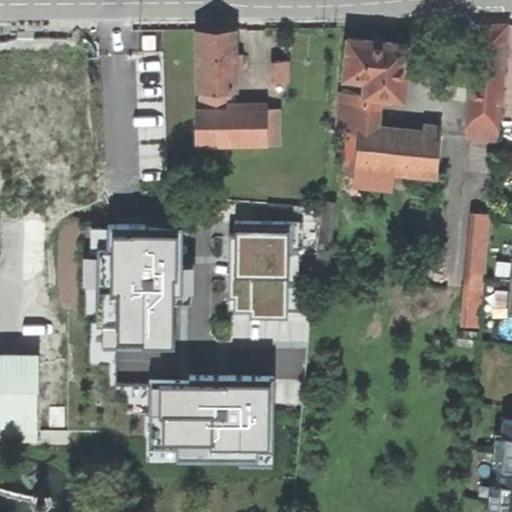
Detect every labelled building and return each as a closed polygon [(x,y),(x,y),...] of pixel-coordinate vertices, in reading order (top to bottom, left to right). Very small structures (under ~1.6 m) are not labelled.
[(472,137),(497,140),(509,24),(483,25),(473,123),(472,137)] [(468,123),(473,123),(483,25),(477,25),(468,123)] [(232,89),(237,89),(236,40),(236,28),(199,28),(199,90),(202,89),(232,89)] [(350,37),(346,78),(367,80),(366,94),(342,92),(339,135),(349,136),(360,137),(357,166),(355,186),(392,188),(394,167),(437,173),(442,135),(378,128),(381,96),(404,98),(406,86),(411,86),(413,68),(408,67),(410,43),(399,42),(350,37)] [(47,55),(51,131),(83,130),(85,52),(47,55)] [(0,133),(2,133),(51,131),(47,55),(15,56),(0,57),(0,133)] [(276,79),(289,79),(290,59),(276,59),(276,79)] [(232,108),(232,89),(202,89),(201,109),(232,108)] [(197,142),(268,141),(268,108),(232,108),(201,109),(197,109),(197,142)] [(280,108),(268,108),(268,141),(280,141),(280,108)] [(2,133),(4,180),(85,176),(83,130),(51,131),(2,133)] [(347,165),(357,166),(360,137),(349,136),(347,165)] [(333,204),(322,203),(316,274),(327,275),(333,204)] [(471,288),(485,289),(492,216),(478,214),(471,288)] [(293,222),(236,222),(236,234),(236,236),(234,236),(234,296),(235,296),(235,310),(250,310),(288,310),(288,253),(293,253),(293,222)] [(108,224),(108,227),(159,228),(159,257),(176,258),(176,273),(182,273),(182,265),(182,224),(108,224)] [(91,248),(97,248),(97,247),(108,247),(108,227),(91,227),(91,248)] [(159,228),(108,227),(108,247),(97,247),(97,248),(97,253),(96,316),(96,322),(96,323),(103,323),(103,347),(117,347),(174,348),(175,303),(175,291),(182,291),(182,273),(176,273),(176,258),(159,257),(159,228)] [(85,316),(96,316),(97,253),(86,253),(85,285),(85,316)] [(191,266),(182,265),(182,273),(182,291),(175,291),(175,303),(191,303),(191,266)] [(117,380),(117,347),(103,347),(100,347),(100,380),(117,380)] [(0,388),(36,389),(37,353),(0,352),(0,388)] [(190,380),(149,380),(149,411),(151,411),(151,445),(165,445),(165,448),(181,448),(181,456),(195,456),(195,458),(241,458),(241,448),(274,448),(274,376),(224,376),(190,376),(190,380)] [(0,439),(35,440),(36,389),(0,388),(0,439)] [(511,511),(511,418),(505,417),(503,436),(506,436),(503,464),(501,463),(499,484),(501,484),(499,511),(496,511),(495,511),(511,511)]
